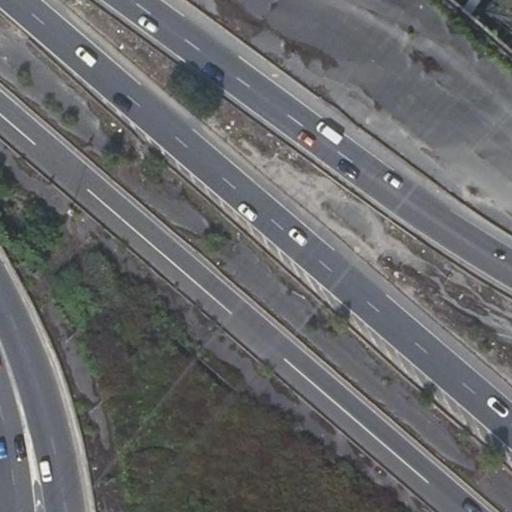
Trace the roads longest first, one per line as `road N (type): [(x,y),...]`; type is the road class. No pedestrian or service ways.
road 1 (motorway): [(511,423),(19,0)]
road 2 (motorway): [(0,106),(462,511)]
road 3 (motorway): [(511,275),(131,0)]
road 4 (motorway): [(0,294),(36,382),(65,511)]
